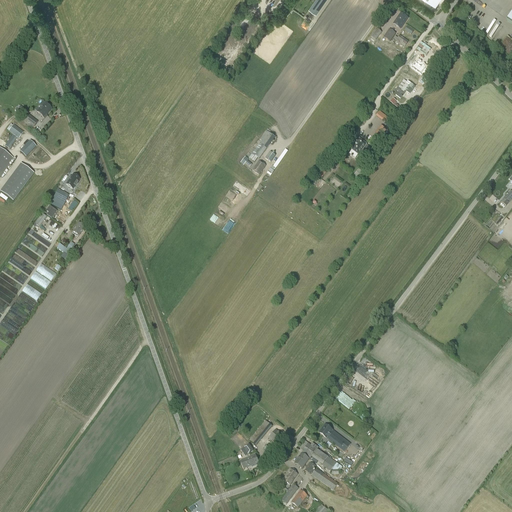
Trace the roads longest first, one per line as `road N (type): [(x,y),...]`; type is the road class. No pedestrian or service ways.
road 1 (unclassified): [(207,501),(27,0)]
road 2 (unclassified): [(207,501),(263,475),(511,143)]
road 3 (unknown): [(388,0),(266,171)]
road 4 (unknown): [(436,24),(356,134)]
